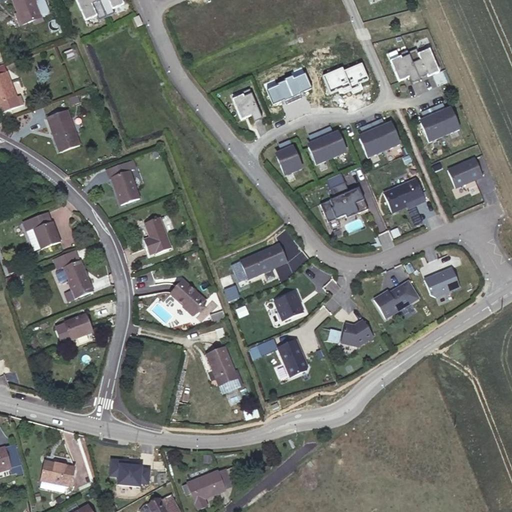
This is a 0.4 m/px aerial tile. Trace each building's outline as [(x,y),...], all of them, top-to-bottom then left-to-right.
[(11,0),(17,13),(22,25),(42,18),(35,0),(11,0)] [(105,15),(99,0),(75,0),(86,23),(105,15)] [(99,0),(105,15),(125,6),(122,0),(99,0)] [(75,57),(72,49),(63,52),(67,60),(75,57)] [(409,54),(410,57),(420,80),(428,76),(430,79),(441,75),(430,50),(418,56),(416,51),(409,54)] [(420,80),(410,57),(403,61),(401,58),(390,63),(400,85),(410,80),(412,86),(421,82),(420,80)] [(4,65),(0,66),(0,106),(3,113),(23,106),(20,96),(16,97),(4,65)] [(244,97),(233,102),(241,123),(252,118),(255,124),(263,121),(253,96),(245,100),(244,97)] [(441,104),(417,114),(430,143),(461,130),(451,106),(444,109),(441,104)] [(80,146),(67,110),(47,118),(59,153),(80,146)] [(401,145),(392,121),(384,124),(382,119),(356,129),(368,159),(401,145)] [(348,155),(338,133),(323,140),(333,162),(348,155)] [(333,162),(323,140),(307,147),(316,170),(333,162)] [(304,171),(294,148),(275,156),(285,180),(304,171)] [(140,199),(130,171),(136,169),(133,160),(106,170),(109,178),(111,177),(121,205),(140,199)] [(483,178),(474,160),(448,171),(456,191),(483,178)] [(427,201),(416,180),(384,195),(394,217),(427,201)] [(349,193),(346,185),(331,191),(335,200),(321,206),(329,226),(346,218),(348,222),(369,212),(359,189),(349,193)] [(38,244),(41,250),(60,242),(52,222),(51,222),(47,213),(22,223),(26,232),(32,230),(38,244)] [(172,248),(160,218),(145,224),(150,238),(144,240),(150,255),(156,253),(156,254),(172,248)] [(26,232),(31,246),(38,244),(32,230),(26,232)] [(288,265),(278,245),(238,263),(247,284),(288,265)] [(75,253),(54,261),(58,271),(62,268),(79,261),(75,253)] [(68,302),(93,292),(80,261),(79,261),(62,268),(68,280),(72,290),(64,293),(68,302)] [(5,267),(8,274),(14,272),(12,265),(5,267)] [(68,280),(63,270),(57,272),(56,275),(59,282),(61,283),(68,280)] [(461,290),(452,271),(425,282),(433,302),(461,290)] [(206,302),(183,281),(171,294),(194,315),(206,302)] [(420,302),(408,282),(374,301),(386,321),(420,302)] [(305,314),(296,293),(274,303),(283,324),(305,314)] [(92,332),(85,315),(64,322),(65,324),(55,327),(61,342),(70,339),(71,340),(92,332)] [(374,339),(364,323),(356,328),(346,325),(340,346),(358,350),(374,339)] [(225,336),(222,328),(216,329),(219,338),(225,336)] [(329,329),(327,341),(339,342),(341,331),(329,329)] [(309,372),(297,342),(278,350),(291,381),(309,372)] [(237,378),(224,348),(206,355),(219,386),(237,378)] [(0,471),(17,467),(11,446),(0,449),(0,471)] [(97,453),(96,465),(111,466),(112,454),(97,453)] [(70,487),(74,468),(45,462),(41,481),(70,487)] [(246,474),(242,464),(226,470),(230,481),(246,474)] [(226,470),(226,469),(218,472),(225,489),(232,486),(230,481),(226,470)] [(225,489),(218,472),(218,471),(187,483),(188,484),(183,486),(186,495),(191,493),(198,510),(207,506),(205,498),(218,493),(225,490),(225,489)] [(65,500),(62,496),(55,500),(58,504),(65,500)] [(166,511),(159,499),(148,505),(151,511),(166,511)]
